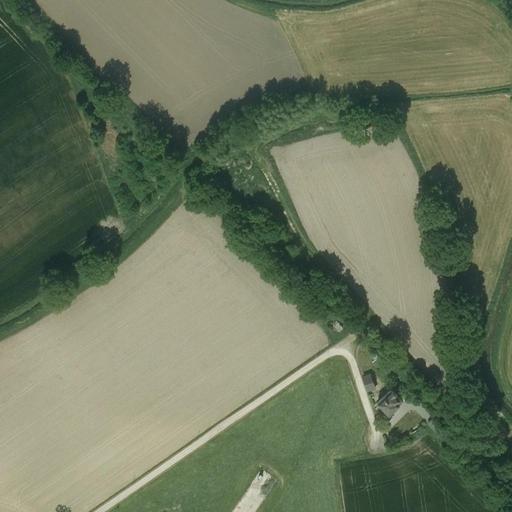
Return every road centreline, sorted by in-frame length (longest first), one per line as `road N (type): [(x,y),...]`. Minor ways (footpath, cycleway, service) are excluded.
road 1 (track): [(99,511),(361,330),(363,312),(309,260),(258,151)]
road 2 (track): [(264,511),(315,451),(375,436),(349,344)]
